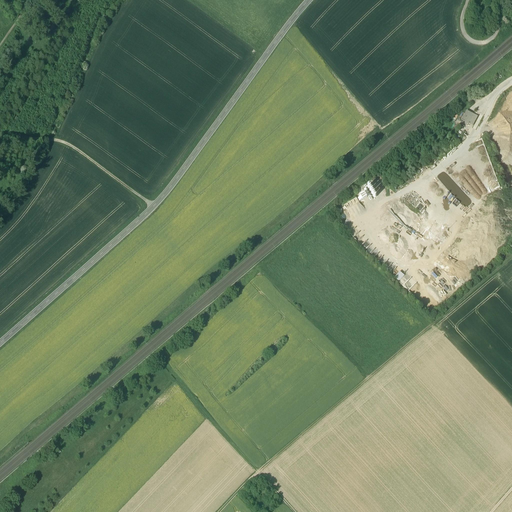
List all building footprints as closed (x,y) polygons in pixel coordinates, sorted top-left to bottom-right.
[(463,121),(475,126),(479,116),(468,111),(463,121)] [(358,200),(360,203),(365,200),(366,202),(371,200),(371,201),(375,199),(374,196),(376,195),(372,186),(365,190),(367,195),(358,200)] [(348,211),(361,205),(358,200),(346,206),(348,211)] [(354,237),(359,232),(352,224),(347,229),(354,237)] [(383,257),(380,261),(388,267),(387,269),(392,273),(396,267),(383,257)] [(395,277),(400,281),(406,275),(401,271),(395,277)]
